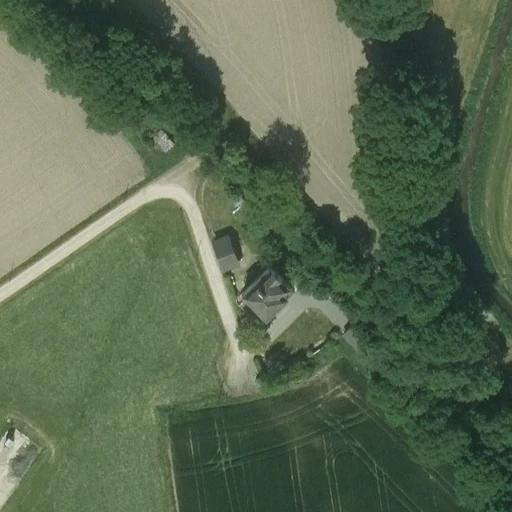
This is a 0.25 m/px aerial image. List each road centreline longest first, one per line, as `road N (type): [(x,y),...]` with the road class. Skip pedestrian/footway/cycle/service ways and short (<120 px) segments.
road 1 (track): [(16,511),(77,422),(118,391),(215,375),(238,360),(187,177)]
road 2 (track): [(0,296),(187,177),(216,133),(214,112),(103,0)]
